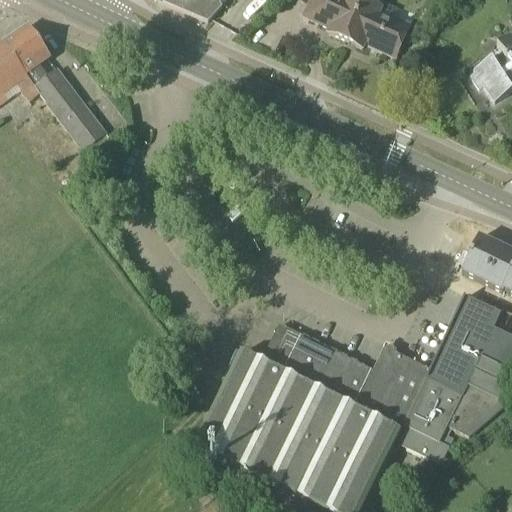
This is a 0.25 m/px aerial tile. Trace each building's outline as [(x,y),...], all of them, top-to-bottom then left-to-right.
[(219,7),(230,0),(164,0),(162,6),(203,23),(208,25),(222,10),(219,7)] [(379,13),(349,0),(312,0),(312,2),(304,20),(331,32),(329,37),(362,52),(364,47),(395,61),(408,32),(376,18),(379,13)] [(36,89),(26,76),(50,61),(28,29),(3,46),(3,47),(0,48),(37,99),(40,97),(47,106),(46,107),(84,156),(91,165),(113,148),(106,139),(107,139),(56,74),(36,89)] [(511,42),(511,41),(497,50),(502,57),(501,58),(500,57),(499,56),(498,56),(497,56),(496,57),(495,57),(495,58),(494,59),(494,60),(494,62),(477,72),(474,74),(473,75),(474,77),(474,78),(470,81),(478,94),(483,91),(492,106),(494,106),(495,106),(511,96),(511,95),(511,93),(511,92),(511,42)] [(37,99),(0,48),(0,108),(19,94),(28,106),(37,99)] [(471,237),(454,273),(496,293),(497,292),(511,298),(511,254),(511,255),(471,237)] [(440,469),(453,442),(448,439),(451,432),(469,441),(508,407),(511,397),(511,341),(493,333),(500,317),(463,301),(430,373),(395,356),(383,379),(290,334),(284,346),(273,341),(261,366),(240,356),(194,450),(221,463),(214,479),(282,511),(362,511),(395,446),(440,469)] [(503,315),(495,332),(502,335),(510,318),(503,315)] [(511,318),(510,318),(502,335),(509,339),(511,333),(511,318)] [(284,346),(290,334),(279,328),(273,341),(284,346)]
